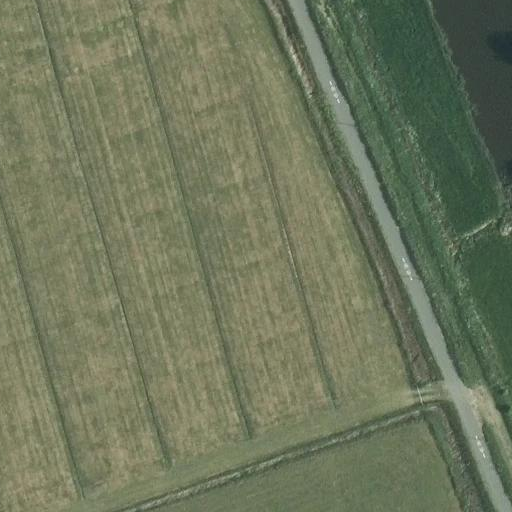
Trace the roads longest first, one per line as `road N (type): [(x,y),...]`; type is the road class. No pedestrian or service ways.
road 1 (unclassified): [(509,511),(301,0)]
road 2 (track): [(334,0),(511,445)]
